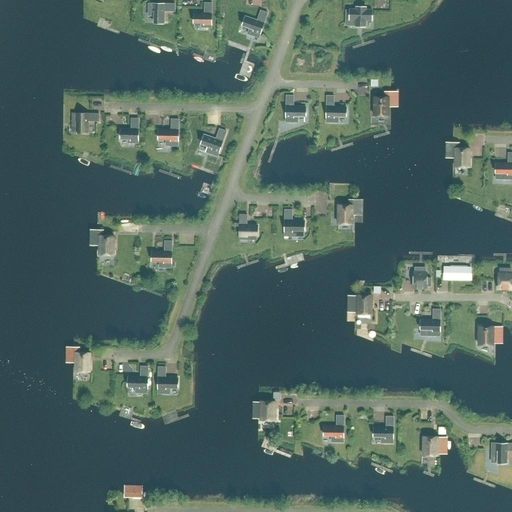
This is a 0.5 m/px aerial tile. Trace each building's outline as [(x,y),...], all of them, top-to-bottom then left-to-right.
[(148,15),(155,15),(155,24),(164,24),(164,11),(175,12),(175,4),(149,3),(148,15)] [(193,23),(202,23),(202,27),(211,27),(212,3),(204,3),(204,14),(194,13),(193,23)] [(350,10),(346,10),(346,15),(349,15),(349,20),(356,20),(355,26),(365,26),(365,20),(372,20),(372,10),(366,10),(366,7),(356,7),(356,10),(350,9),(350,10)] [(260,10),(257,21),(245,16),(242,25),(250,28),(248,34),(259,38),(268,13),(260,10)] [(388,91),(384,91),(384,97),(374,97),(374,114),(376,114),(376,117),(386,117),(386,114),(388,114),(388,91)] [(306,116),(306,107),(293,106),(293,96),(286,96),(285,122),(297,122),(297,116),(306,116)] [(338,122),(338,116),(346,116),(346,107),(334,107),(334,96),(326,96),(326,122),(338,122)] [(72,125),(79,125),(79,134),(88,134),(88,121),(99,121),(99,114),(73,113),(72,125)] [(120,138),(128,138),(128,143),(138,143),(139,119),(131,119),(131,129),(120,129),(120,138)] [(158,130),(158,139),(166,139),(166,145),(178,146),(179,119),(171,119),(171,130),(158,130)] [(219,129),(216,139),(204,135),(201,144),(209,146),(206,152),(218,156),(226,131),(219,129)] [(455,166),(457,166),(457,167),(467,168),(467,166),(469,166),(469,148),(459,148),(459,143),(455,143),(455,166)] [(495,163),(495,172),(503,173),(503,179),(511,179),(511,152),(508,153),(508,164),(495,163)] [(338,222),(340,222),(340,224),(350,224),(350,222),(352,223),(353,200),(349,200),(349,205),(338,205),(338,222)] [(285,210),(284,236),(296,236),(296,230),(304,230),(305,221),(292,221),(292,210),(285,210)] [(239,239),(249,239),(249,235),(257,235),(257,226),(247,226),(247,215),(240,215),(239,239)] [(99,230),(99,255),(111,255),(114,255),(114,236),(103,236),(103,230),(99,230)] [(151,261),(160,261),(159,267),(171,267),(172,241),(165,241),(164,252),(152,251),(151,261)] [(450,266),(450,267),(444,267),(444,279),(470,280),(471,268),(467,267),(467,266),(450,266)] [(413,273),(413,287),(417,287),(417,288),(423,289),(423,287),(427,287),(427,286),(431,286),(431,278),(427,278),(427,273),(413,273)] [(511,273),(499,274),(498,288),(502,288),(502,289),(508,290),(508,288),(511,288),(511,287),(511,286),(511,273)] [(357,312),(359,312),(359,314),(369,314),(369,313),(371,313),(372,295),(357,295),(357,312)] [(420,320),(420,329),(428,329),(428,335),(440,336),(440,309),(433,309),(433,320),(420,320)] [(493,326),(479,326),(479,343),(481,343),(481,345),(491,345),(491,343),(493,343),(493,326)] [(76,347),(75,370),(75,372),(77,372),(78,372),(88,372),(90,372),(90,353),(79,353),(79,347),(76,347)] [(127,386),(136,386),(136,392),(147,393),(148,366),(141,366),(140,377),(128,377),(127,386)] [(169,387),(178,387),(178,378),(165,378),(166,367),(158,367),(157,393),(169,393),(169,387)] [(275,401),(260,401),(260,418),(262,418),(262,420),(272,420),(272,418),(275,418),(275,401)] [(332,435),(332,441),(344,442),(344,415),(337,415),(336,426),(324,426),(324,435),(332,435)] [(381,436),(381,442),(393,443),(394,416),(386,416),(386,427),(373,427),(373,436),(381,436)] [(435,454),(437,454),(438,436),(423,436),(423,454),(425,454),(425,456),(435,456),(435,454)] [(511,452),(486,452),(487,469),(511,470),(511,452)]
